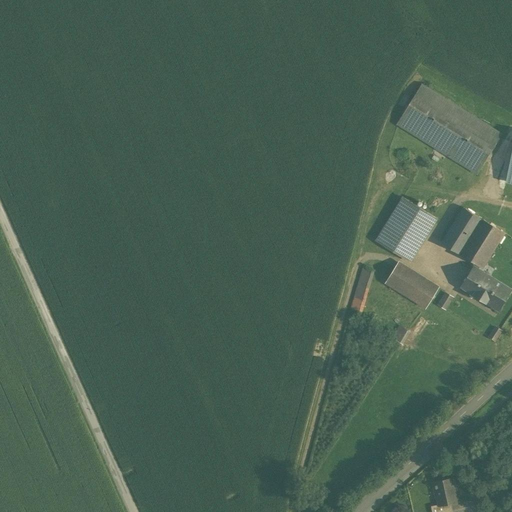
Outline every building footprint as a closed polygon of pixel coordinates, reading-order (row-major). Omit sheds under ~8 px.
[(501,134),(422,85),(398,124),(477,173),(501,134)] [(437,218),(403,197),(376,240),(410,261),(437,218)] [(505,233),(465,207),(442,243),(473,263),(472,265),(474,266),(482,271),(486,265),(484,264),(505,233)] [(364,264),(353,307),(364,310),(376,267),(364,264)] [(482,271),(474,266),(461,286),(498,310),(511,289),(482,271)] [(435,292),(396,267),(386,281),(426,307),(431,299),(435,292)] [(445,292),(438,304),(445,308),(452,297),(445,292)] [(405,342),(412,328),(400,323),(394,337),(405,342)] [(499,339),(503,327),(495,324),(491,336),(499,339)] [(451,479),(433,483),(438,504),(438,505),(451,503),(459,500),(457,492),(454,492),(451,479)] [(451,503),(438,505),(438,504),(430,506),(431,511),(449,511),(453,511),(451,503)]
